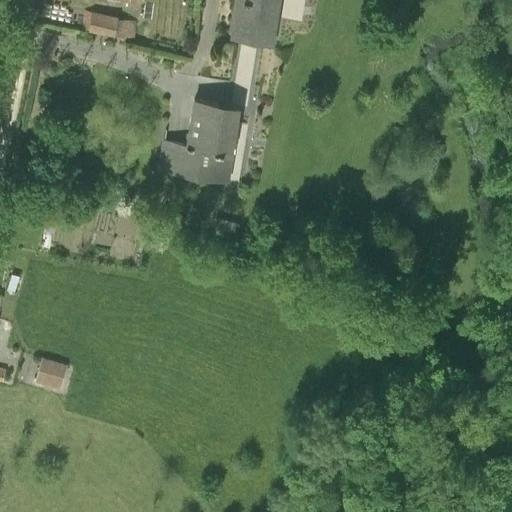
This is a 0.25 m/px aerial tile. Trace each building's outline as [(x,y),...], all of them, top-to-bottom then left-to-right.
[(237,0),(232,36),(271,43),(278,0),(237,0)] [(118,14),(91,9),(88,30),(114,35),(135,37),(136,20),(118,17),(118,14)] [(239,40),(235,101),(243,101),(242,118),(254,119),(259,41),(239,40)] [(215,110),(217,102),(194,98),(187,143),(163,139),(158,168),(227,180),(231,159),(227,151),(233,113),(215,110)] [(60,385),(65,364),(42,357),(36,378),(60,385)]
